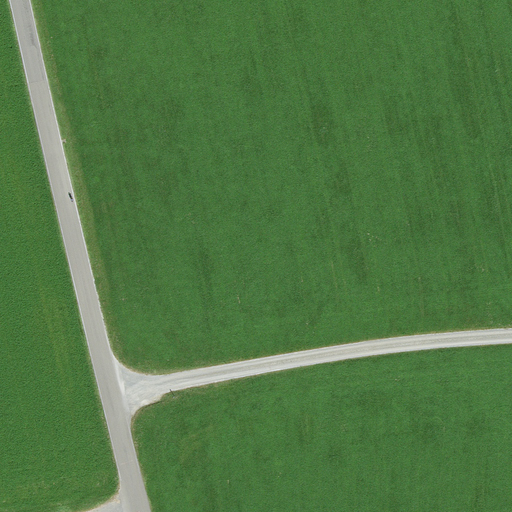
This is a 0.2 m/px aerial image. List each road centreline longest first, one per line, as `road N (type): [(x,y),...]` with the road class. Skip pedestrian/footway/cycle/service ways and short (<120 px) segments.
road 1 (unclassified): [(140,511),(23,0)]
road 2 (track): [(112,392),(372,345),(511,336)]
